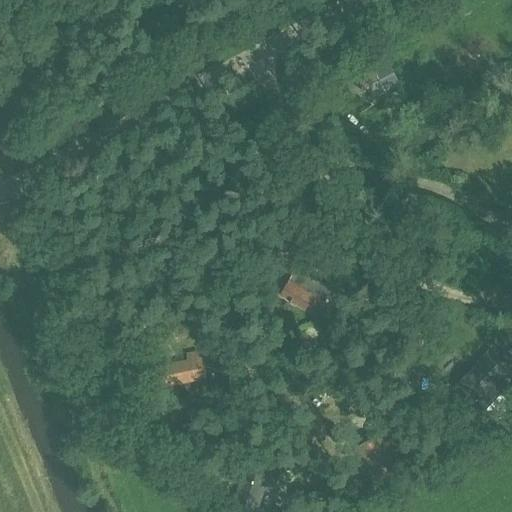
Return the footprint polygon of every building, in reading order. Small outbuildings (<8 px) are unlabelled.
[(360,114),(403,91),(375,40),(334,61),(360,114)] [(330,290),(296,270),(281,296),(289,301),(289,302),(291,303),(291,302),(315,316),(330,290)] [(166,366),(154,369),(158,387),(205,377),(202,359),(199,359),(197,351),(187,354),(188,362),(166,366)] [(508,369),(491,353),(475,370),(474,369),(457,386),(490,416),(506,399),(492,386),(508,369)] [(378,486),(404,469),(380,432),(355,450),(378,486)] [(250,461),(236,501),(255,508),(262,486),(273,490),(280,471),(250,461)]
